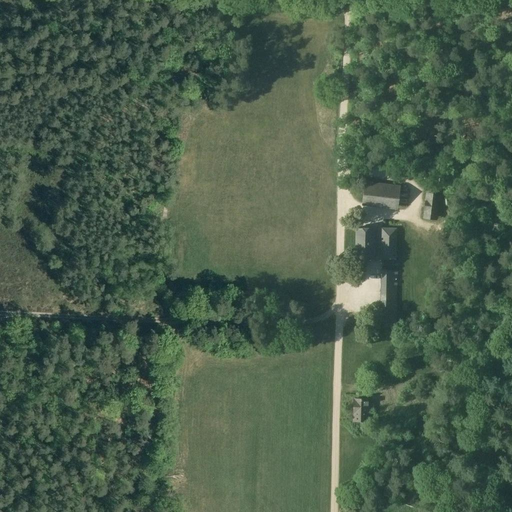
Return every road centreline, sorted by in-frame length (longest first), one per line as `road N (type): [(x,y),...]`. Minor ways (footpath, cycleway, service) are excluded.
road 1 (track): [(339,319),(346,32),(354,0)]
road 2 (track): [(0,313),(171,320)]
